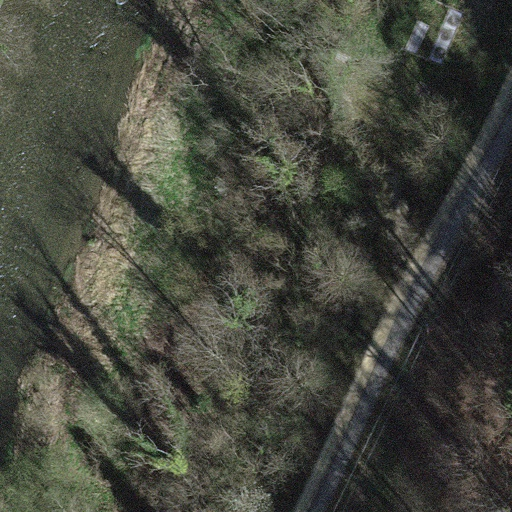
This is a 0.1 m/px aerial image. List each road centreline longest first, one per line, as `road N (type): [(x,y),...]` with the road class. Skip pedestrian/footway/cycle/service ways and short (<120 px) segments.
road 1 (track): [(318,511),(494,151),(511,93)]
road 2 (track): [(438,267),(388,226),(373,172)]
